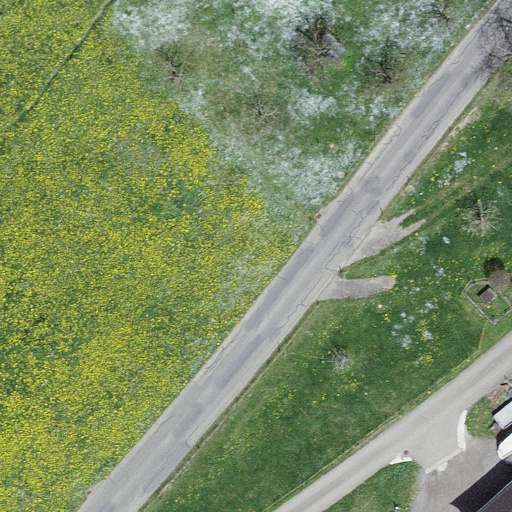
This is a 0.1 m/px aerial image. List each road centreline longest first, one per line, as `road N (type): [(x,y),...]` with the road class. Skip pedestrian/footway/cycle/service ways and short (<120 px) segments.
road 1 (unclassified): [(511,39),(156,460),(103,511)]
road 2 (track): [(511,343),(295,511)]
